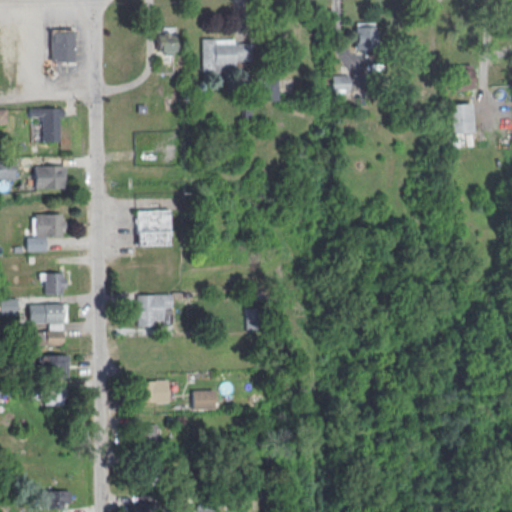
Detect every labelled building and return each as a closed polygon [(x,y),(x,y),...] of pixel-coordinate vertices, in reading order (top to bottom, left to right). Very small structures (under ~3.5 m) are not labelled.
[(353,49),(373,49),(373,25),(353,25),(353,49)] [(73,61),(73,26),(48,26),(48,61),(73,61)] [(175,53),(175,27),(155,27),(155,53),(175,53)] [(199,39),(200,73),(233,73),(233,62),(250,62),(250,44),(232,44),(232,39),(199,39)] [(469,65),(471,90),(454,91),(453,66),(469,65)] [(331,92),(348,92),(348,74),(331,74),(331,92)] [(260,100),(277,100),(277,79),(260,79),(260,100)] [(442,106),(469,103),(471,133),(444,135),(442,106)] [(28,108),(62,107),(62,117),(58,117),(58,142),(41,142),(40,116),(28,116),(28,108)] [(0,160),(13,160),(13,179),(0,179),(0,160)] [(33,166),(64,165),(65,187),(33,188),(33,166)] [(135,209),(168,209),(169,245),(136,246),(135,209)] [(33,213),(60,213),(60,219),(64,219),(64,229),(60,229),(60,235),(44,236),(44,251),(25,251),(24,236),(34,236),(33,213)] [(64,271),(40,271),(40,294),(64,294),(64,271)] [(135,294),(170,293),(170,307),(161,308),(162,319),(153,320),(153,326),(136,326),(135,294)] [(0,300),(15,299),(15,314),(1,314),(0,300)] [(27,304),(60,303),(61,321),(27,322),(27,304)] [(244,308),(261,307),(262,329),(245,330),(244,308)] [(34,345),(62,345),(62,328),(34,328),(34,345)] [(67,377),(67,355),(40,355),(40,377),(67,377)] [(136,381),(166,380),(167,401),(137,403),(136,381)] [(43,405),(67,405),(67,387),(43,387),(43,405)] [(190,408),(213,408),(213,390),(190,390),(190,408)] [(137,424),(137,444),(155,444),(155,424),(137,424)] [(38,508),(68,508),(68,490),(38,490),(38,508)]
